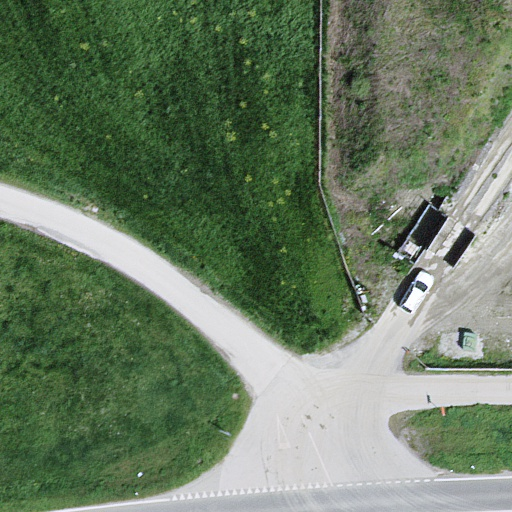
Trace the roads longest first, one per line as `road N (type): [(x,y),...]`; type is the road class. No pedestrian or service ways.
road 1 (unclassified): [(346,511),(292,402),(134,272),(0,209)]
road 2 (track): [(292,402),(511,399)]
